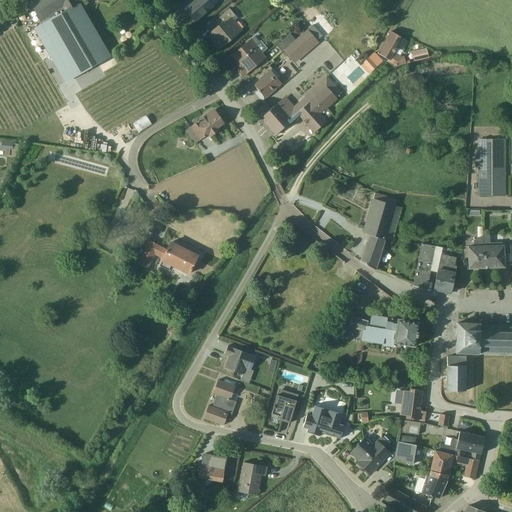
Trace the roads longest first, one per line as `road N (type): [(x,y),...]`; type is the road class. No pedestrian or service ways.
road 1 (residential): [(286,205),(174,407),(199,428),(310,451),(357,498)]
road 2 (residential): [(442,303),(354,264),(286,205)]
road 3 (residential): [(218,88),(138,141),(132,172),(148,198)]
road 4 (residential): [(490,415),(433,398),(442,303)]
road 5 (residential): [(286,205),(252,134),(218,88)]
